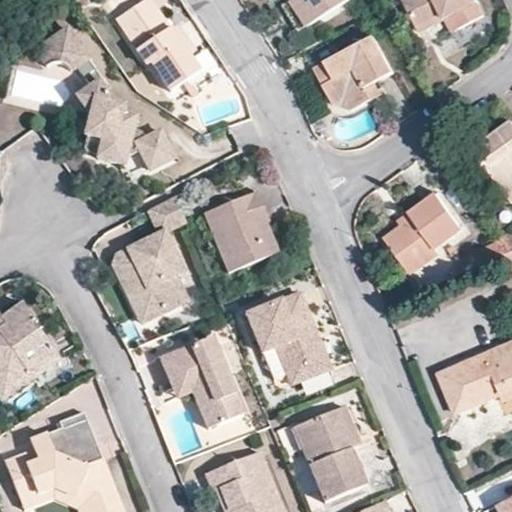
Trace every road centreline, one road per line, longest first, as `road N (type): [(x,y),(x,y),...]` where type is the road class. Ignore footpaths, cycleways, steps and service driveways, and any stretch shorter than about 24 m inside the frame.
road 1 (residential): [(313,201),(447,511)]
road 2 (residential): [(47,226),(171,511)]
road 3 (residential): [(511,64),(313,201)]
road 4 (residential): [(209,0),(257,71),(313,201)]
